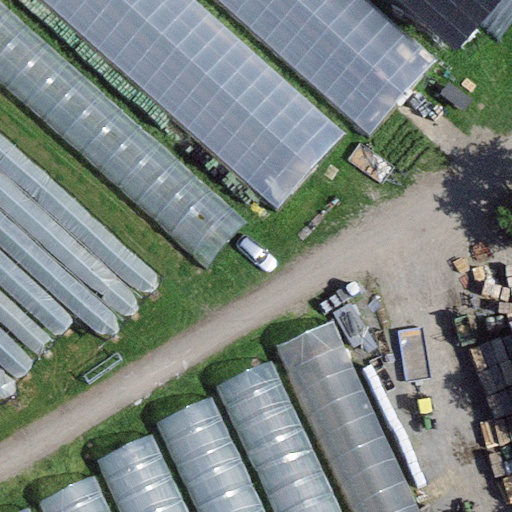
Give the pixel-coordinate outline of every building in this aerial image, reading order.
[(194,0),(38,0),(277,217),(348,140),(194,0)] [(450,50),(393,0),(219,0),(373,136),(450,50)] [(508,0),(412,0),(464,47),(508,0)] [(187,295),(251,223),(0,1),(0,79),(162,223),(137,251),(187,295)] [(103,477),(22,511),(421,511),(336,323),(275,350),(281,364),(154,421),(160,433),(96,462),(103,477)] [(511,336),(471,356),(500,419),(511,413),(511,336)]
